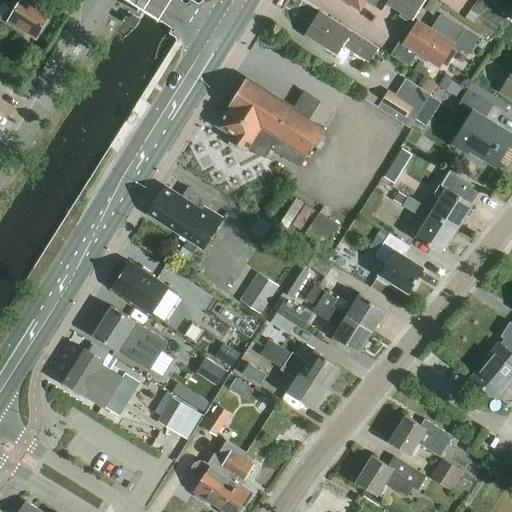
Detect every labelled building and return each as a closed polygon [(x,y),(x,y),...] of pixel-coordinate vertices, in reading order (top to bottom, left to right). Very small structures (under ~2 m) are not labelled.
[(36,40),(53,13),(34,1),(34,0),(11,0),(19,5),(8,23),(36,40)] [(343,0),(361,11),(367,2),(382,11),(386,5),(389,0),(343,0)] [(409,0),(401,14),(412,22),(426,0),(409,0)] [(431,0),(424,11),(435,17),(441,6),(431,0)] [(511,0),(505,0),(498,6),(507,17),(511,12),(511,0)] [(362,40),(325,16),(320,13),(305,36),(336,55),(342,46),(374,66),(383,52),(363,39),(362,40)] [(140,20),(133,15),(130,20),(125,17),(122,22),(135,30),(140,20)] [(418,22),(404,44),(418,53),(439,67),(453,45),(463,29),(441,15),(431,31),(418,22)] [(511,74),(501,93),(511,99),(511,74)] [(460,87),(445,78),(439,88),(454,98),(460,87)] [(269,98),(244,82),(228,107),(230,109),(218,128),(231,136),(229,141),(231,142),(229,145),(240,153),(242,149),(246,151),(249,147),(265,157),(271,148),(300,166),(334,112),(305,94),(296,109),(275,96),(269,98)] [(495,167),(511,140),(511,134),(486,118),(494,105),(469,89),(456,110),(469,118),(453,144),(468,153),(469,150),(495,167)] [(388,93),(378,110),(409,130),(420,113),(388,93)] [(423,111),(417,121),(426,127),(432,117),(423,111)] [(131,115),(125,124),(131,127),(136,118),(131,115)] [(392,164),(383,179),(393,185),(402,170),(392,164)] [(431,213),(457,228),(480,190),(449,171),(435,193),(438,195),(436,198),(439,200),(431,213)] [(182,198),(165,187),(147,215),(161,224),(201,248),(221,218),(202,206),(206,199),(189,188),(182,198)] [(399,192),(393,201),(403,207),(409,199),(402,194),(399,192)] [(431,213),(409,199),(403,207),(426,222),(417,237),(442,253),(457,228),(431,213)] [(341,224),(321,212),(307,235),(326,247),(341,224)] [(389,234),(375,257),(386,264),(379,275),(409,294),(424,269),(403,256),(409,247),(389,234)] [(325,279),(332,269),(313,258),(307,268),(325,279)] [(149,314),(167,286),(143,270),(129,262),(111,289),(125,298),(149,314)] [(285,291),(295,297),(311,271),(301,265),(285,291)] [(265,316),(282,288),(258,273),(241,302),(265,316)] [(306,300),(315,306),(324,293),(314,287),(306,300)] [(324,293),(315,306),(317,308),(314,313),(338,328),(333,336),(359,352),(372,331),(346,315),(342,312),(331,306),(335,300),(324,293)] [(359,295),(346,315),(372,331),(385,311),(359,295)] [(284,300),(276,312),(295,325),(301,328),(308,316),(284,300)] [(166,342),(134,321),(122,314),(112,307),(94,336),(104,343),(104,342),(106,344),(116,350),(117,350),(148,369),(166,342)] [(237,322),(259,334),(266,323),(244,310),(237,322)] [(295,325),(276,312),(269,323),(288,335),(295,325)] [(193,314),(185,328),(202,338),(211,324),(193,314)] [(511,323),(510,322),(501,336),(504,338),(499,345),(497,343),(469,378),(496,399),(511,379),(511,323)] [(261,354),(271,360),(280,346),(271,340),(261,354)] [(221,346),(213,358),(230,368),(238,356),(221,346)] [(280,346),(271,360),(292,374),(290,376),(294,379),(286,392),(312,409),(326,388),(296,368),(286,361),(291,353),(280,346)] [(85,350),(63,384),(83,396),(83,395),(103,407),(105,408),(123,378),(100,364),(103,360),(97,356),(85,350)] [(306,363),(291,353),(286,361),(296,368),(326,388),(340,367),(314,350),(306,363)] [(204,360),(195,375),(213,387),(223,372),(204,360)] [(261,385),(267,376),(249,365),(244,374),(261,385)] [(247,401),(254,391),(237,380),(231,391),(247,401)] [(195,397),(176,385),(171,394),(190,406),(195,397)] [(188,441),(203,416),(173,398),(158,423),(188,441)] [(217,438),(232,414),(218,405),(202,428),(217,438)] [(279,405),(275,419),(297,427),(302,413),(279,405)] [(421,426),(406,417),(389,443),(409,456),(419,440),(429,446),(429,447),(441,455),(452,436),(425,419),(421,426)] [(207,502),(212,505),(244,455),(246,452),(227,440),(221,449),(219,453),(214,454),(208,464),(203,462),(198,461),(194,463),(191,469),(191,473),(193,478),(200,482),(193,493),(198,496),(197,498),(206,504),(207,502)] [(244,455),(212,505),(218,509),(217,511),(218,511),(236,511),(241,505),(243,506),(251,493),(240,486),(253,465),(251,464),(253,461),(244,455)] [(425,477),(394,457),(387,467),(372,457),(355,483),(376,496),(384,482),(407,496),(412,487),(417,490),(425,477)] [(450,491),(464,471),(445,458),(432,479),(450,491)] [(353,503),(345,498),(341,504),(348,509),(353,503)] [(39,511),(24,502),(17,511),(39,511)]
